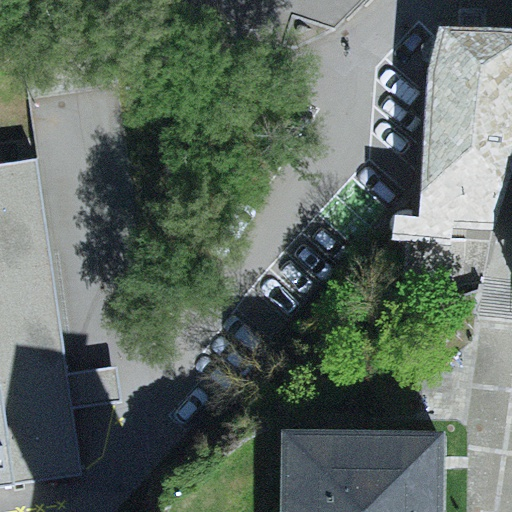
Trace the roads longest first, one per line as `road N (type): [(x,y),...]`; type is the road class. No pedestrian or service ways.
road 1 (residential): [(116,470),(69,114),(339,63)]
road 2 (residential): [(116,470),(234,326),(329,189),(351,105),(339,63)]
